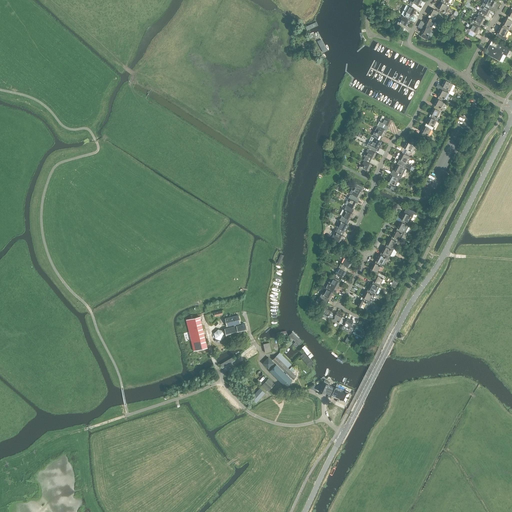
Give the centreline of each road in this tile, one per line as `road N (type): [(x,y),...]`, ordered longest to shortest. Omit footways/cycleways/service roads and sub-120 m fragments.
road 1 (tertiary): [(343,432),(511,117)]
road 2 (residential): [(480,95),(428,195),(401,197)]
road 3 (residential): [(370,181),(442,64)]
